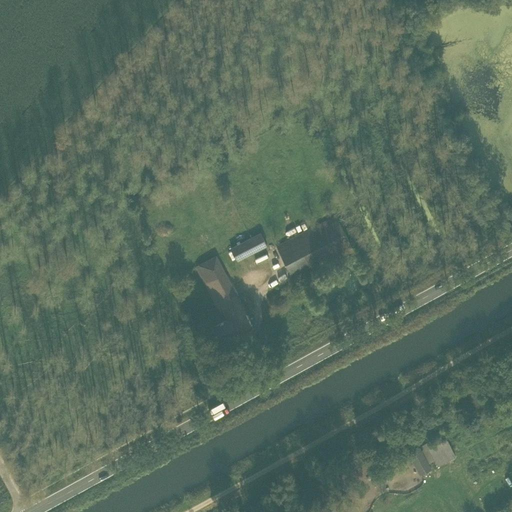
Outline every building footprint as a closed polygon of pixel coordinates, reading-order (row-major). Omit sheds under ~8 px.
[(335,214),(276,245),(294,280),(353,249),(335,214)] [(260,231),(230,247),(237,261),(268,245),(260,231)] [(228,319),(210,328),(218,344),(238,334),(237,333),(252,325),(216,256),(196,267),(220,311),(223,309),(228,319)] [(281,289),(266,297),(271,306),(286,298),(281,289)] [(428,449),(437,466),(456,457),(446,439),(428,449)] [(431,470),(419,447),(409,452),(422,475),(431,470)]
